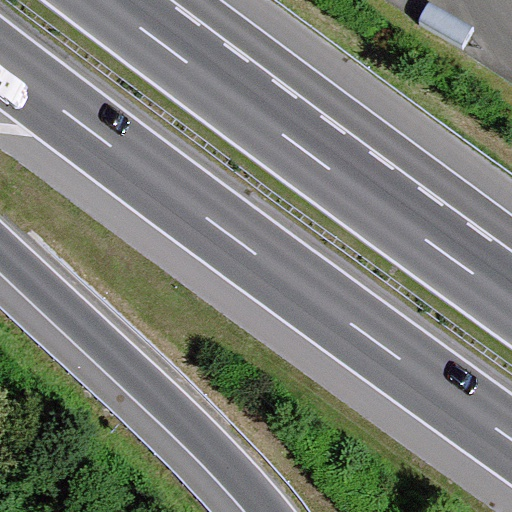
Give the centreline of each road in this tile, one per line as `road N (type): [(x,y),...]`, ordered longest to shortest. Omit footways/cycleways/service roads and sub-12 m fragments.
road 1 (motorway): [(0,68),(166,205),(511,446)]
road 2 (motorway): [(511,305),(104,0)]
road 3 (motorway): [(511,244),(194,0)]
road 4 (motorway): [(0,248),(270,511)]
